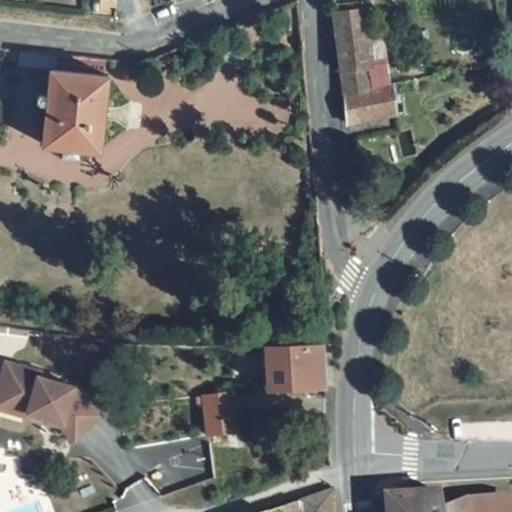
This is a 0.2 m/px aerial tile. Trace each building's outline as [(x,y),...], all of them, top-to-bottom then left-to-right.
[(167,0),(172,13),(202,0),(167,0)] [(459,0),(448,0),(438,1),(441,20),(463,17),(459,0)] [(327,47),(338,153),(384,147),(381,113),(358,116),(354,89),(361,88),(356,45),(327,47)] [(94,101),(41,96),(38,121),(29,120),(28,129),(37,130),(33,170),(87,176),(94,101)] [(40,372),(7,363),(0,387),(0,407),(26,415),(30,412),(62,420),(61,424),(75,438),(100,413),(72,386),(38,376),(40,372)] [(311,384),(313,373),(257,377),(259,425),(267,425),(268,438),(295,435),(294,424),(315,421),(311,384)] [(193,429),(199,470),(227,466),(222,426),(193,429)] [(336,511),(334,491),(279,511),(336,511)]
